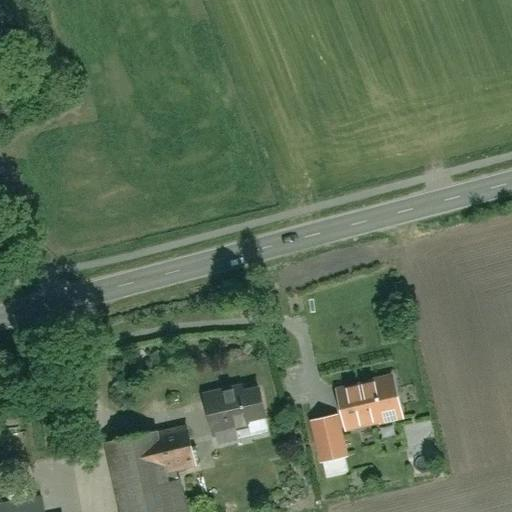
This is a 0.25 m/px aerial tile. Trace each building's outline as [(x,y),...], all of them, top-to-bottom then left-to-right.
[(331,395),(340,437),(403,424),(394,382),(331,395)] [(196,402),(205,444),(268,430),(259,388),(196,402)] [(301,423),(310,468),(340,462),(330,417),(301,423)] [(98,446),(111,511),(155,511),(149,484),(194,474),(185,431),(141,440),(141,437),(98,446)] [(43,511),(42,500),(0,507),(0,511),(43,511)]
